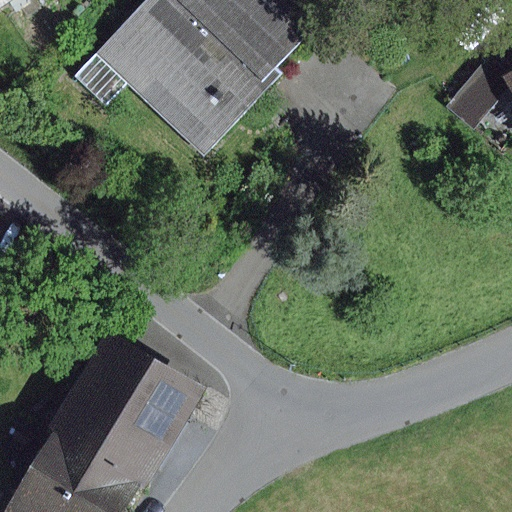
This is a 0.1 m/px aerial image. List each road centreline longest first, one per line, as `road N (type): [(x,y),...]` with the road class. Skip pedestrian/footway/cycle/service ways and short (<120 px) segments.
road 1 (residential): [(0,171),(275,389),(298,429)]
road 2 (residential): [(511,351),(416,395),(298,429)]
road 3 (residential): [(298,429),(233,470),(197,511)]
